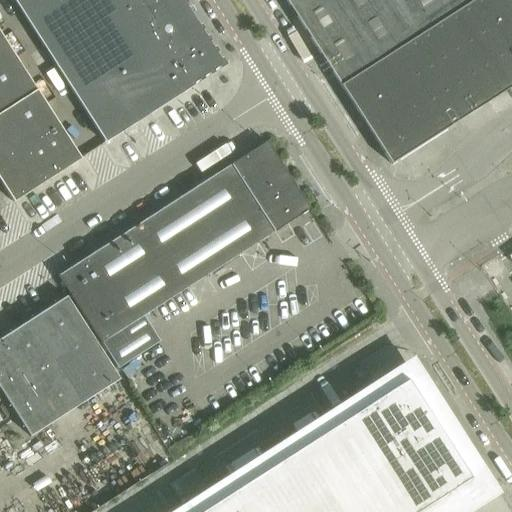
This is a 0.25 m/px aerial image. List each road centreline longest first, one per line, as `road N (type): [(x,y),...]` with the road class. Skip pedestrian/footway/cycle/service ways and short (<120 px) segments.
road 1 (tertiary): [(279,92),(511,456)]
road 2 (tertiary): [(511,410),(301,78)]
road 3 (unclassified): [(0,271),(279,92)]
road 4 (unknown): [(0,428),(25,461),(41,466),(116,431)]
